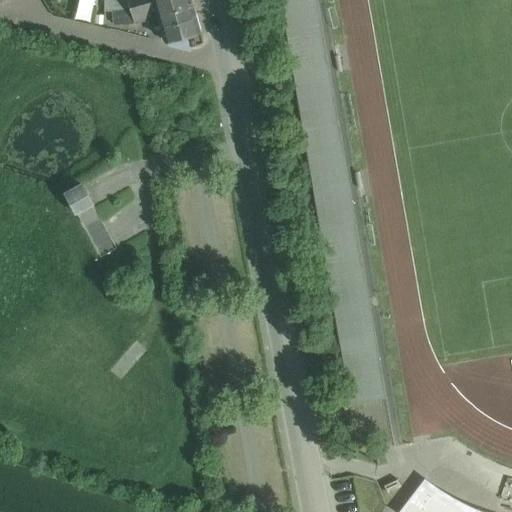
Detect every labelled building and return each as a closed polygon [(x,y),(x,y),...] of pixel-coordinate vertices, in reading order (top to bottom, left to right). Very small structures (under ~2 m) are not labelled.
[(191,0),(154,0),(130,7),(135,23),(151,18),(152,19),(159,17),(162,25),(196,15),(191,0)] [(129,3),(113,8),(115,24),(135,23),(130,7),(129,3)] [(196,15),(162,25),(166,41),(175,39),(176,44),(187,41),(186,35),(201,31),(196,15)] [(117,248),(81,184),(65,192),(101,256),(117,248)] [(391,392),(391,369),(371,370),(371,393),(391,392)] [(469,511),(464,509),(448,501),(432,490),(422,483),(399,511),(469,511)]
